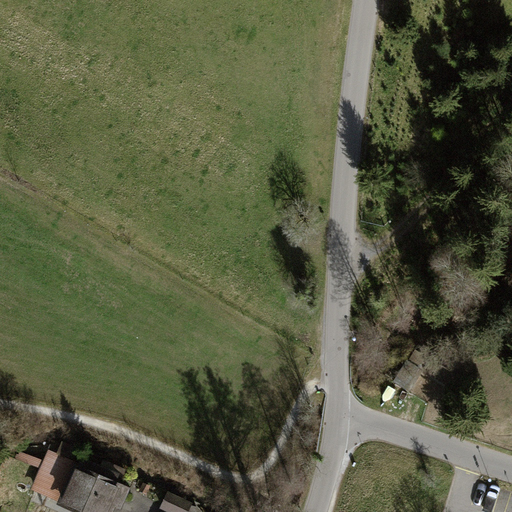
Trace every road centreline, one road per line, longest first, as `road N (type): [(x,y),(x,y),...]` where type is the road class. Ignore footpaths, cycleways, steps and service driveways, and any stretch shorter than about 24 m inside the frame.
road 1 (tertiary): [(367,0),(340,267),(340,418)]
road 2 (track): [(340,267),(408,225),(511,109)]
road 3 (unclassified): [(511,469),(340,418)]
